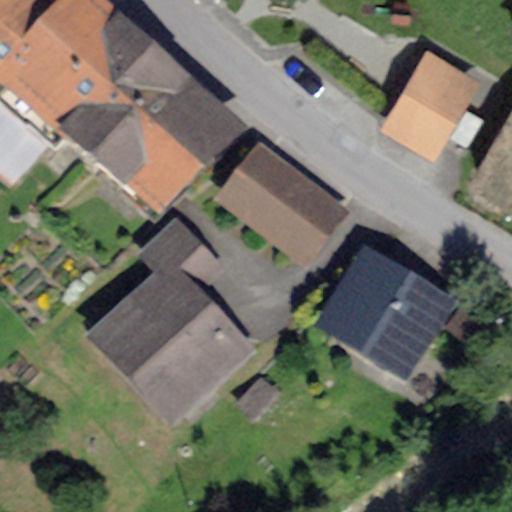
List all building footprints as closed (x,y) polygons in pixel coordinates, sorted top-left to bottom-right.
[(106,160),(158,207),(230,134),(82,2),(53,33),(16,0),(6,0),(0,7),(0,74),(9,83),(0,93),(0,176),(10,186),(61,129),(102,165),(106,160)] [(413,94),(395,124),(429,145),(450,109),(431,98),(428,103),(413,94)] [(511,115),(478,172),(511,191),(511,115)] [(230,202),(304,258),(335,218),(260,162),(230,202)] [(204,379),(208,384),(238,355),(187,300),(216,272),(177,229),(146,258),(168,282),(137,311),(141,315),(111,342),(173,409),(204,379)] [(370,271),(338,327),(401,366),(435,310),(370,271)]
